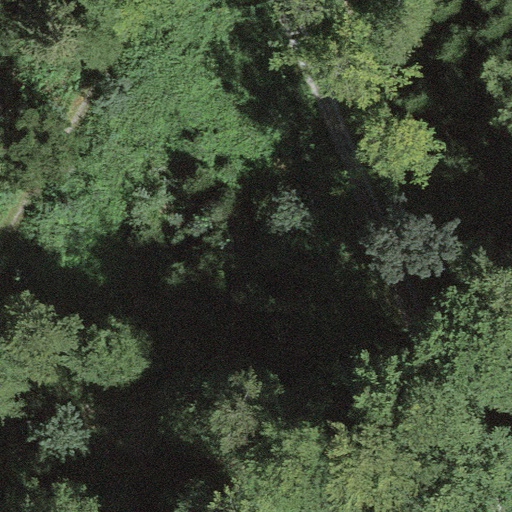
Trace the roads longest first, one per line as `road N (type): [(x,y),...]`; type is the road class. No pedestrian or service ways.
road 1 (track): [(276,0),(489,511)]
road 2 (track): [(133,0),(0,229)]
